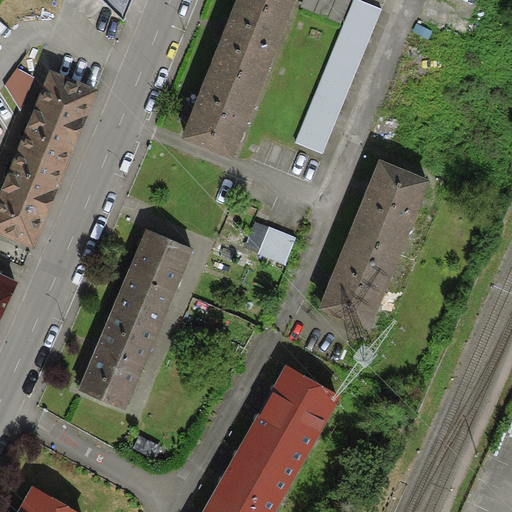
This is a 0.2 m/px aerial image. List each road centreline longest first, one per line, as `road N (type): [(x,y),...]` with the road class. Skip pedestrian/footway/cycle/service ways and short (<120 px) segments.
road 1 (residential): [(169,498),(305,259),(406,0)]
road 2 (primary): [(0,391),(65,276),(173,0)]
road 3 (residential): [(0,410),(169,498)]
